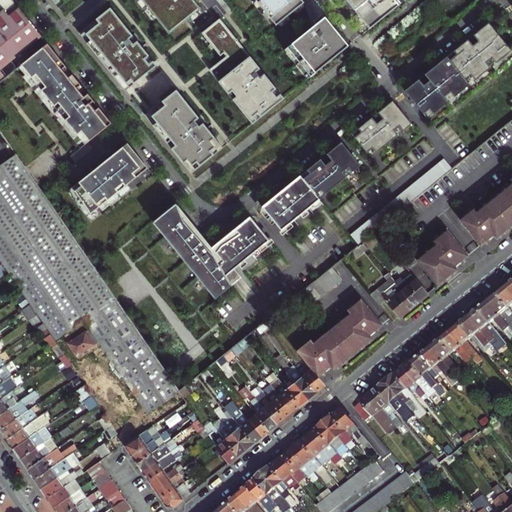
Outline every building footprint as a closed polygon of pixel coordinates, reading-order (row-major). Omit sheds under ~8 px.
[(0,83),(21,67),(50,43),(14,0),(0,0),(0,1),(7,10),(0,16),(0,83)] [(145,0),(172,32),(203,7),(197,0),(145,0)] [(305,0),(259,0),(278,23),(306,0),(305,0)] [(401,0),(349,0),(371,26),(403,1),(401,0)] [(113,7),(81,32),(128,89),(159,64),(113,7)] [(327,15),(289,45),(313,75),(350,44),(327,15)] [(285,97),(220,17),(203,31),(221,53),(225,51),(228,54),(211,68),(254,121),(285,97)] [(511,48),(511,47),(490,20),(475,33),(479,39),(474,43),(470,37),(426,72),(431,78),(425,83),(420,77),(406,88),(429,116),(450,99),(447,94),(452,90),(455,95),(471,82),(467,77),(473,73),(476,78),(492,65),(488,60),(494,56),(497,61),(511,48)] [(113,122),(50,43),(21,67),(27,74),(25,76),(82,147),(72,155),(78,162),(95,148),(90,141),(113,122)] [(179,89),(147,114),(193,171),(225,146),(179,89)] [(373,115),(353,132),(368,151),(374,146),(377,150),(399,132),(396,128),(401,124),(404,128),(413,121),(394,98),(379,110),(384,116),(378,121),(373,115)] [(316,162),(302,173),(317,192),(322,188),(326,192),(348,174),(345,170),(350,166),(353,170),(362,163),(343,140),(328,152),(333,158),(327,163),(322,157),(316,162)] [(150,167),(130,142),(69,191),(89,216),(150,167)] [(18,156),(0,168),(0,195),(35,246),(84,316),(115,295),(18,156)] [(350,233),(359,243),(363,239),(452,167),(444,157),(350,233)] [(317,192),(302,173),(264,204),(283,228),(321,197),(317,192)] [(511,181),(477,209),(474,206),(462,216),(482,243),(492,235),(495,232),(498,235),(511,223),(511,181)] [(0,195),(0,256),(2,260),(6,265),(35,246),(0,195)] [(213,245),(178,202),(155,220),(216,296),(242,275),(235,267),(271,238),(251,214),(219,240),(213,245)] [(420,256),(440,282),(459,267),(456,264),(460,260),(469,253),(448,227),(435,238),(438,242),(420,256)] [(367,244),(363,239),(359,243),(354,247),(358,252),(367,244)] [(35,246),(6,265),(32,304),(39,314),(46,323),(53,333),(55,336),(84,316),(35,246)] [(401,257),(409,267),(419,258),(412,249),(401,257)] [(333,264),(306,286),(315,297),(342,276),(333,264)] [(420,299),(428,292),(412,271),(404,278),(395,265),(388,271),(414,303),(420,299)] [(409,307),(414,303),(388,271),(384,274),(387,279),(371,292),(379,303),(387,297),(401,314),(409,307)] [(503,286),(498,290),(510,306),(511,304),(511,289),(507,283),(503,286)] [(307,288),(300,293),(304,297),(310,292),(307,288)] [(493,295),(487,299),(493,306),(496,304),(502,313),(501,313),(511,326),(511,327),(511,307),(510,306),(498,290),(493,295)] [(115,295),(84,316),(147,409),(179,388),(115,295)] [(383,322),(362,297),(349,308),(351,311),(313,342),(311,339),(305,343),(326,369),(327,368),(332,364),(334,367),(372,337),(369,333),(373,330),(383,322)] [(483,302),(479,306),(491,321),(496,317),(506,330),(511,326),(501,313),(502,313),(496,304),(493,306),(487,299),(483,302)] [(39,314),(32,304),(25,308),(32,319),(39,314)] [(475,309),(469,314),(475,321),(477,320),(483,328),(482,328),(492,341),(499,349),(508,342),(491,321),(479,306),(475,309)] [(465,317),(460,321),(472,336),(477,333),(487,345),(492,341),(482,328),(483,328),(477,320),(475,321),(469,314),(465,317)] [(269,324),(265,319),(256,326),(259,331),(269,324)] [(472,336),(460,321),(456,324),(451,329),(456,336),(458,334),(465,343),(464,343),(473,356),(479,351),(469,339),(472,336)] [(53,333),(46,323),(40,327),(47,337),(53,333)] [(447,332),(442,336),(454,351),(458,347),(469,360),(473,356),(464,343),(465,343),(458,334),(456,336),(451,329),(447,332)] [(85,330),(68,341),(76,353),(85,347),(93,341),(85,330)] [(53,333),(47,337),(54,347),(60,343),(55,336),(53,333)] [(251,340),(247,334),(238,340),(243,346),(251,340)] [(437,340),(431,344),(437,351),(439,350),(446,358),(445,359),(454,371),(460,366),(450,354),(454,351),(442,336),(437,340)] [(317,376),(326,369),(305,343),(297,350),(303,357),(295,363),(300,371),(316,390),(322,385),(324,383),(317,376)] [(427,348),(423,351),(435,366),(440,362),(450,375),(454,371),(445,359),(446,358),(439,350),(437,351),(431,344),(427,348)] [(316,391),(316,390),(300,371),(295,363),(291,357),(289,359),(284,351),(277,356),(287,370),(309,396),(313,393),(316,391)] [(418,355),(413,359),(430,379),(436,386),(441,382),(431,370),(435,366),(423,351),(418,355)] [(74,364),(67,354),(63,357),(70,366),(72,364),(74,364)] [(405,365),(417,380),(422,385),(428,392),(431,396),(435,392),(427,381),(430,379),(413,359),(409,362),(405,365)] [(0,384),(7,380),(14,375),(7,364),(0,369),(0,384)] [(79,375),(72,364),(70,366),(64,371),(71,381),(79,375)] [(402,368),(398,371),(410,386),(417,380),(405,365),(402,368)] [(305,399),(309,396),(287,370),(280,376),(301,402),(305,399)] [(393,375),(389,378),(411,405),(415,401),(406,389),(410,386),(398,371),(393,375)] [(297,406),(301,402),(280,376),(278,373),(269,379),(293,409),(297,406)] [(75,383),(79,389),(86,384),(82,378),(75,383)] [(385,382),(380,385),(392,400),(408,420),(417,413),(411,405),(389,378),(385,382)] [(290,411),(293,409),(269,379),(261,386),(285,415),(290,411)] [(0,399),(14,390),(7,380),(0,384),(0,399)] [(282,417),(285,415),(261,386),(257,380),(249,386),(256,395),(277,422),(282,417)] [(377,388),(373,391),(395,419),(399,415),(389,403),(392,400),(380,385),(377,388)] [(428,392),(422,385),(419,388),(424,395),(428,392)] [(0,426),(1,429),(24,413),(29,410),(25,404),(40,394),(37,389),(18,402),(0,414),(0,426)] [(0,414),(18,402),(15,397),(17,395),(14,390),(0,399),(0,414)] [(395,419),(373,391),(364,398),(356,405),(367,419),(375,412),(391,432),(398,426),(395,419)] [(274,424),(277,422),(256,395),(249,401),(269,427),(274,424)] [(267,430),(269,427),(249,401),(241,408),(261,434),(267,430)] [(258,437),(261,434),(241,408),(237,404),(233,407),(236,412),(233,414),(253,440),(258,437)] [(336,414),(353,435),(356,432),(365,443),(370,439),(344,407),(342,409),(336,414)] [(511,410),(510,408),(502,414),(506,419),(511,414),(511,410)] [(4,433),(8,438),(32,421),(30,418),(28,419),(24,413),(1,429),(4,433)] [(254,441),(253,440),(233,414),(230,417),(228,415),(227,416),(225,414),(222,417),(225,421),(246,447),(251,444),(254,441)] [(328,420),(345,442),(347,444),(355,437),(353,435),(336,414),(332,417),(328,420)] [(114,424),(107,415),(102,419),(108,428),(114,424)] [(401,415),(395,419),(399,425),(405,420),(401,415)] [(204,425),(199,418),(194,422),(199,430),(205,426),(204,425)] [(234,456),(238,453),(218,427),(212,420),(204,425),(205,426),(217,445),(230,460),(234,456)] [(320,426),(338,447),(345,442),(328,420),(324,423),(320,426)] [(10,442),(14,447),(31,436),(37,432),(33,426),(35,424),(32,421),(8,438),(10,442)] [(243,450),(246,447),(225,421),(218,427),(238,453),(243,450)] [(115,423),(114,424),(108,428),(105,430),(110,438),(121,431),(115,423)] [(312,433),(332,457),(337,463),(345,456),(338,447),(320,426),(316,430),(312,433)] [(130,449),(132,452),(155,437),(148,428),(125,443),(130,449)] [(134,457),(137,461),(153,451),(161,445),(158,442),(164,437),(161,433),(155,437),(132,452),(134,457)] [(305,439),(324,464),(332,457),(312,433),(309,436),(305,439)] [(17,452),(21,457),(46,440),(43,436),(35,441),(31,436),(14,447),(17,452)] [(25,463),(28,468),(51,452),(57,448),(50,437),(46,440),(21,457),(25,463)] [(297,446),(316,470),(324,464),(305,439),(300,443),(297,446)] [(107,441),(98,447),(106,458),(114,452),(107,441)] [(140,466),(143,470),(173,450),(167,441),(161,445),(153,451),(137,461),(140,466)] [(288,452),(307,476),(308,477),(316,470),(297,446),(292,449),(288,452)] [(146,473),(149,478),(165,468),(178,459),(173,450),(143,470),(146,473)] [(32,473),(35,478),(61,461),(59,458),(57,459),(51,452),(28,468),(32,473)] [(228,459),(222,452),(216,457),(222,464),(228,459)] [(281,458),(301,482),(307,476),(288,452),(285,456),(281,458)] [(425,474),(441,461),(434,452),(419,464),(425,474)] [(38,483),(41,487),(65,471),(61,465),(63,463),(65,465),(70,462),(67,457),(61,461),(35,478),(38,483)] [(273,465),(290,486),(293,489),(296,486),(298,489),(303,485),(301,482),(281,458),(277,462),(273,465)] [(334,492),(319,504),(325,511),(330,511),(386,468),(381,461),(377,458),(358,473),(350,479),(342,485),(334,492)] [(101,460),(89,469),(95,478),(108,470),(101,460)] [(265,470),(287,497),(293,504),(298,500),(288,488),(290,486),(273,465),(273,464),(269,467),(265,470)] [(152,483),(155,488),(181,470),(177,466),(168,472),(165,468),(149,478),(152,483)] [(45,492),(48,497),(76,478),(82,474),(80,469),(72,474),(74,476),(70,478),(65,471),(41,487),(45,492)] [(114,479),(108,470),(95,478),(102,487),(114,479)] [(158,493),(161,497),(183,482),(187,479),(181,470),(155,488),(158,493)] [(257,477),(258,477),(275,498),(278,496),(283,501),(287,497),(265,470),(261,474),(257,477)] [(350,479),(358,473),(356,470),(348,476),(350,479)] [(408,470),(353,511),(376,511),(379,509),(388,503),(395,497),(401,493),(417,480),(408,470)] [(249,484),(262,499),(271,510),(276,506),(273,502),(276,500),(275,498),(258,477),(254,480),(249,484)] [(51,502),(54,506),(71,494),(82,487),(76,478),(48,497),(51,502)] [(120,488),(114,479),(102,487),(109,496),(120,488)] [(334,492),(342,485),(338,481),(330,487),(334,492)] [(183,482),(161,497),(163,500),(165,503),(173,505),(191,491),(183,482)] [(252,506),(256,511),(265,511),(258,502),(262,499),(249,484),(245,487),(239,492),(246,500),(248,498),(254,505),(252,506)] [(127,497),(120,488),(109,496),(115,505),(127,497)] [(84,511),(92,507),(87,501),(89,500),(90,501),(98,496),(95,491),(85,498),(65,511),(84,511)] [(231,499),(241,511),(246,511),(248,511),(249,511),(256,511),(252,506),(254,505),(248,498),(246,500),(239,492),(235,495),(231,499)] [(511,511),(511,500),(506,492),(500,496),(510,509),(509,509),(511,511)] [(401,493),(395,497),(399,502),(404,498),(401,493)] [(57,510),(58,511),(65,511),(85,498),(84,496),(82,497),(81,495),(74,499),(71,494),(54,506),(57,510)] [(510,509),(500,496),(491,503),(497,511),(511,511),(509,509),(510,509)] [(126,511),(133,507),(127,497),(115,505),(111,508),(114,511),(126,511)] [(241,511),(231,499),(225,503),(221,507),(224,511),(241,511)] [(384,511),(391,507),(388,503),(379,509),(381,511),(384,511)]
